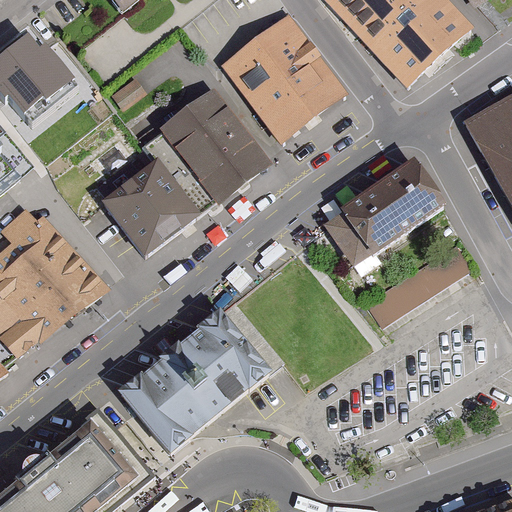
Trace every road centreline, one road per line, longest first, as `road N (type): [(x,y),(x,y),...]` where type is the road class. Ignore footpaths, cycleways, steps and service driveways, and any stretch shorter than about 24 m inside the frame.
road 1 (residential): [(0,445),(303,199),(407,130)]
road 2 (residential): [(420,122),(511,275)]
road 3 (residential): [(407,130),(305,0)]
road 4 (secondary): [(511,469),(393,511)]
